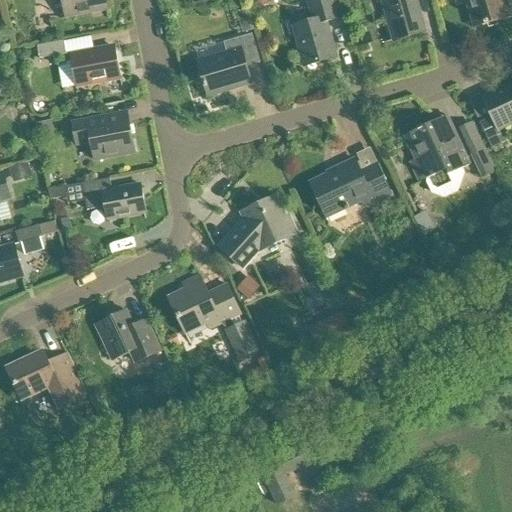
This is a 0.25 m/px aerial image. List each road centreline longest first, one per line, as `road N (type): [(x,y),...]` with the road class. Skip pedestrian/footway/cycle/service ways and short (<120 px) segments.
road 1 (track): [(511,304),(81,511)]
road 2 (residential): [(174,155),(511,46)]
road 3 (residential): [(0,328),(162,257),(182,229),(174,155)]
road 4 (residential): [(174,155),(140,0)]
